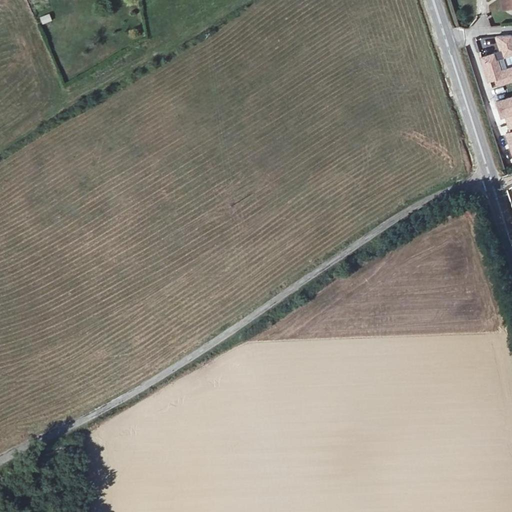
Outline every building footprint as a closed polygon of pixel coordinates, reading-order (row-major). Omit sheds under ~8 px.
[(42,24),(52,20),(49,13),(39,17),(42,24)] [(483,28),(490,23),(485,16),(478,22),(483,28)] [(499,49),(481,56),(490,90),(511,84),(511,66),(505,69),(502,58),(511,55),(511,34),(496,36),(499,49)] [(496,91),(497,98),(507,97),(506,90),(496,91)] [(511,95),(492,102),(511,164),(511,95)]
